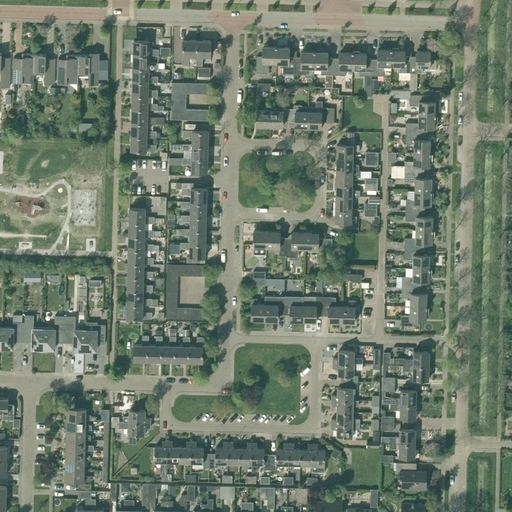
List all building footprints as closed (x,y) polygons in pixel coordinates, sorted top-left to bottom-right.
[(133,54),(149,55),(159,55),(159,49),(149,48),(149,41),(134,40),(133,54)] [(196,56),(197,40),(183,40),(182,65),(189,65),(189,56),(196,56)] [(200,40),(197,40),(196,56),(196,66),(202,66),(202,56),(210,57),(211,41),(200,40)] [(269,63),(276,64),(277,47),(263,46),(263,57),(257,57),(257,73),(269,73),(269,63)] [(283,74),(295,74),(296,58),(289,58),(289,47),(277,47),(276,64),(283,64),(283,74)] [(392,50),(378,49),(378,59),(373,59),(373,76),(384,76),(384,71),(384,66),(391,66),(392,66),(392,50)] [(410,80),(411,80),(411,56),(404,56),(405,50),(392,50),(392,66),(398,66),(398,72),(399,72),(399,80),(410,80)] [(430,51),(417,50),(417,56),(411,56),(411,80),(410,80),(409,87),(409,88),(410,88),(410,90),(411,90),(416,90),(416,89),(417,72),(423,72),(423,66),(430,66),(430,68),(437,68),(437,59),(431,59),(431,57),(430,57),(430,51)] [(90,55),(79,55),(78,75),(89,75),(89,85),(98,85),(99,51),(90,51),(90,55)] [(308,68),(315,68),(315,52),(301,51),(301,58),(296,58),(295,74),(308,74),(308,68)] [(2,53),(0,52),(0,72),(0,73),(0,87),(9,87),(10,57),(1,57),(2,53)] [(322,75),(334,75),(334,58),(328,58),(328,52),(315,52),(315,68),(322,69),(322,75)] [(353,69),(354,53),(340,52),(340,58),(334,58),(334,75),(346,75),(347,69),(353,69)] [(34,83),(34,74),(34,54),(23,53),(23,58),(14,58),(13,83),(34,83)] [(360,75),(373,76),(373,59),(366,59),(366,53),(354,53),(353,69),(360,69),(360,75)] [(46,54),(34,54),(34,74),(45,74),(45,83),(54,84),(55,59),(46,58),(46,54)] [(78,83),(78,75),(79,55),(67,54),(67,59),(58,59),(57,84),(69,84),(69,83),(78,83)] [(149,55),(133,54),(133,68),(149,68),(149,69),(158,69),(158,68),(158,63),(149,63),(149,55)] [(210,79),(210,73),(210,67),(198,67),(198,72),(198,78),(210,79)] [(133,68),(133,82),(148,82),(158,83),(158,76),(148,76),(149,69),(149,68),(133,68)] [(148,82),(133,82),(132,95),(148,96),(158,96),(158,90),(148,90),(148,82)] [(186,100),(186,93),(186,83),(172,82),(172,100),(186,100)] [(132,95),(132,109),(148,109),(157,110),(157,103),(148,103),(148,96),(132,95)] [(418,114),(435,114),(435,101),(428,101),(428,95),(410,95),(410,105),(419,105),(418,114)] [(186,100),(172,100),(171,119),(186,119),(186,108),(186,100)] [(316,107),(308,106),(308,127),(321,128),(321,122),(328,122),(328,111),(334,112),(334,108),(322,107),(322,101),(316,101),(316,107)] [(293,109),(289,109),(289,121),(295,121),(295,127),(308,127),(308,106),(302,106),(302,105),(293,105),(293,109)] [(270,110),(270,126),(282,127),(283,121),(289,121),(289,109),(283,108),(283,110),(270,110)] [(148,109),(132,109),(132,122),(147,123),(157,124),(157,117),(147,117),(148,109)] [(270,126),(270,110),(257,110),(256,126),(270,126)] [(406,123),(406,133),(424,133),(424,127),(435,128),(435,114),(418,114),(418,123),(406,123)] [(132,122),(131,136),(147,136),(147,137),(156,137),(156,131),(147,131),(147,123),(132,122)] [(192,144),(208,145),(208,131),(183,130),(182,136),(192,136),(192,144)] [(423,140),(424,133),(406,133),(405,144),(414,144),(413,152),(430,152),(430,140),(423,140)] [(147,136),(131,136),(131,150),(156,151),(156,145),(147,144),(147,137),(147,136)] [(192,158),(208,158),(208,145),(192,144),(182,143),(182,150),(192,150),(192,157),(192,158)] [(337,157),(353,157),(353,151),(359,151),(359,145),(354,145),(337,144),(337,157)] [(430,166),(430,152),(413,152),(413,161),(405,161),(405,166),(405,171),(423,172),(423,166),(430,166)] [(191,172),(207,172),(208,158),(192,158),(192,157),(182,157),(182,163),(192,164),(191,172)] [(353,157),(337,157),(336,169),(359,170),(359,164),(353,164),(353,157)] [(336,182),(353,183),(353,177),(360,177),(361,171),(359,171),(359,170),(336,170),(336,182)] [(415,182),(415,191),(431,191),(431,178),(422,178),(423,172),(405,171),(405,177),(404,182),(415,182)] [(190,202),(207,202),(207,188),(195,188),(195,182),(176,182),(176,188),(181,188),(181,194),(191,194),(190,201),(190,202)] [(353,190),(353,183),(336,182),(336,195),(352,196),(359,196),(360,190),(353,190)] [(431,204),(431,191),(415,191),(415,200),(407,199),(406,199),(406,205),(406,210),(424,210),(424,204),(431,204)] [(352,209),(352,196),(336,195),(335,208),(352,209)] [(190,215),(206,216),(207,202),(190,202),(190,201),(181,201),(181,207),(190,208),(190,215)] [(129,208),(129,222),(145,222),(145,223),(164,223),(164,218),(154,218),(154,216),(145,216),(145,209),(129,208)] [(352,216),(352,209),(335,208),(335,222),(352,222),(356,222),(356,216),(352,216)] [(424,210),(406,210),(405,220),(416,221),(416,229),(432,230),(432,217),(423,216),(424,210)] [(190,229),(206,229),(206,216),(190,215),(181,215),(180,221),(190,221),(190,229)] [(145,222),(129,222),(129,236),(145,236),(154,237),(154,230),(145,230),(145,223),(145,222)] [(189,243),(206,243),(206,229),(190,229),(180,228),(180,235),(190,235),(189,242),(189,243)] [(432,243),(432,230),(416,229),(415,238),(405,238),(405,248),(423,249),(423,243),(432,243)] [(266,254),(266,247),(267,231),(254,231),(253,253),(259,254),(266,254)] [(280,231),(267,231),(266,247),(279,247),(279,256),(285,256),(286,237),(280,237),(280,231)] [(292,238),(286,237),(285,256),(298,257),(298,248),(305,248),(305,232),(292,232),(292,238)] [(305,232),(305,248),(316,248),(316,251),(330,251),(331,239),(318,238),(318,232),(305,232)] [(129,236),(128,249),(144,250),(154,250),(154,244),(144,244),(145,236),(129,236)] [(180,244),(180,248),(189,249),(189,257),(187,257),(187,262),(205,262),(205,257),(206,243),(189,243),(189,242),(180,242),(180,244)] [(170,243),(169,253),(180,253),(180,248),(180,244),(170,243)] [(422,255),(423,249),(405,248),(404,259),(413,259),(413,268),(429,268),(430,255),(422,255)] [(144,250),(128,249),(128,263),(144,263),(144,264),(153,264),(153,258),(144,258),(144,250)] [(128,263),(128,276),(143,277),(143,278),(153,277),(153,271),(144,271),(144,264),(144,263),(128,263)] [(178,281),(178,276),(178,264),(167,264),(167,281),(178,281)] [(429,281),(429,268),(413,268),(412,276),(402,276),(402,277),(402,286),(420,287),(420,281),(429,281)] [(25,273),(25,281),(35,281),(35,273),(25,273)] [(143,277),(128,276),(127,290),(143,290),(143,291),(152,291),(153,285),(143,285),(143,278),(143,277)] [(275,285),(275,288),(285,288),(285,278),(275,278),(275,285)] [(420,287),(402,286),(402,287),(402,297),(410,297),(410,306),(426,306),(427,293),(419,293),(420,287)] [(127,290),(127,304),(143,304),(143,305),(152,305),(152,299),(143,298),(143,291),(143,290),(127,290)] [(265,304),(264,320),(278,320),(278,315),(284,315),(284,302),(284,296),(265,296),(265,304)] [(323,297),(303,296),(303,305),(303,321),(316,321),(317,316),(323,316),(323,303),(323,297)] [(329,322),(341,322),(341,306),(335,305),(335,297),(323,297),(323,303),(323,316),(329,316),(329,322)] [(264,320),(265,304),(257,304),(258,299),(252,298),(252,304),(251,320),(264,320)] [(341,322),(354,322),(355,306),(355,300),(349,300),(349,306),(341,306),(341,322)] [(290,321),(303,321),(303,305),(291,305),(291,302),(284,302),(284,315),(290,315),(290,321)] [(177,308),(177,303),(167,303),(166,318),(177,318),(177,308)] [(143,304),(127,304),(127,318),(152,318),(152,312),(143,312),(143,305),(143,304)] [(426,320),(426,306),(410,306),(410,315),(401,315),(401,325),(420,326),(420,319),(426,320)] [(2,327),(2,351),(4,350),(5,350),(9,350),(9,349),(9,348),(13,348),(13,341),(22,341),(22,315),(13,315),(13,327),(2,327)] [(36,350),(40,351),(43,352),(44,327),(34,327),(34,315),(25,315),(24,341),(32,342),(32,348),(37,349),(37,350),(36,350)] [(44,327),(43,352),(45,352),(49,351),(51,351),(51,350),(50,350),(50,349),(55,349),(55,342),(63,342),(64,316),(55,316),(55,327),(44,327)] [(78,351),(78,352),(80,352),(81,352),(83,353),(85,353),(86,329),(75,329),(76,316),(66,316),(66,342),(74,343),(74,350),(78,350),(78,351)] [(91,352),(92,352),(92,351),(92,350),(96,350),(97,343),(105,344),(106,324),(98,324),(98,322),(86,321),(86,329),(85,353),(87,353),(89,353),(91,352)] [(134,360),(148,360),(148,345),(148,344),(148,335),(142,335),(142,344),(134,344),(134,360)] [(148,360),(162,361),(162,345),(162,336),(155,335),(155,345),(148,345),(148,360)] [(162,361),(175,361),(176,345),(175,345),(176,336),(169,336),(169,345),(162,345),(162,361)] [(176,345),(175,361),(189,362),(189,346),(189,336),(183,336),(183,346),(176,345)] [(196,346),(189,346),(189,362),(203,362),(203,337),(197,337),(196,346)] [(333,358),(333,362),(363,363),(363,358),(354,358),(354,351),(339,350),(338,358),(333,358)] [(403,365),(429,365),(429,352),(413,351),(413,359),(403,359),(403,365)] [(358,381),(358,375),(354,375),(354,369),(362,369),(363,363),(333,362),(332,367),(338,368),(338,375),(341,375),(341,381),(358,381)] [(412,379),(428,379),(429,365),(403,365),(403,371),(413,371),(412,379)] [(332,395),(332,399),(353,400),(353,388),(358,388),(358,381),(341,381),(341,387),(338,387),(338,395),(332,395)] [(391,403),(416,404),(416,390),(400,390),(400,398),(391,397),(391,403)] [(8,404),(8,398),(3,398),(3,397),(0,397),(0,412),(3,413),(3,419),(14,419),(14,404),(8,404)] [(353,401),(353,400),(332,399),(332,405),(337,405),(337,411),(353,412),(353,407),(359,407),(359,401),(353,401)] [(416,418),(416,404),(391,403),(390,409),(400,410),(400,418),(416,418)] [(67,411),(67,418),(86,419),(91,419),(91,415),(86,414),(86,408),(65,408),(65,411),(67,411)] [(105,419),(105,420),(109,420),(109,409),(102,409),(101,419),(105,419)] [(145,410),(130,409),(129,416),(123,416),(123,422),(150,422),(150,417),(145,417),(145,410)] [(353,419),(353,412),(337,411),(337,419),(332,419),(331,423),(360,424),(360,419),(353,419)] [(67,422),(66,428),(86,429),(92,429),(92,424),(86,424),(86,419),(67,418),(65,418),(64,421),(67,422)] [(150,427),(150,422),(123,422),(119,421),(112,421),(112,426),(118,426),(118,428),(129,428),(129,434),(144,434),(145,427),(150,427)] [(331,429),(337,429),(337,436),(352,436),(353,429),(360,429),(360,424),(331,423),(331,429)] [(86,429),(66,428),(65,428),(64,432),(66,432),(66,439),(85,439),(86,439),(91,439),(91,434),(86,434),(86,429)] [(390,442),(415,443),(415,430),(399,429),(399,437),(390,437),(390,442)] [(64,449),(85,450),(85,449),(94,449),(94,445),(85,445),(85,439),(66,439),(64,439),(64,442),(66,442),(66,449),(64,449)] [(167,441),(163,441),(162,446),(155,446),(155,462),(161,462),(161,474),(162,474),(162,481),(167,481),(167,474),(167,462),(167,441)] [(179,462),(179,446),(172,446),(172,441),(167,441),(167,462),(179,462)] [(186,446),(179,446),(179,462),(190,462),(191,441),(187,441),(186,446)] [(196,441),(191,441),(190,462),(203,463),(203,468),(209,468),(209,453),(204,453),(204,447),(196,447),(196,441)] [(209,453),(209,468),(215,468),(216,463),(222,463),(222,469),(227,469),(228,442),(223,442),(223,447),(216,447),(215,454),(209,453)] [(227,463),(239,463),(240,448),(233,448),(233,442),(228,442),(227,463)] [(247,448),(240,448),(239,463),(251,464),(252,442),(247,442),(247,448)] [(257,443),(252,442),(251,464),(252,464),(251,471),(257,471),(257,464),(264,464),(263,469),(269,469),(270,454),(264,454),(264,448),(257,448),(257,443)] [(415,457),(415,443),(390,442),(389,449),(399,449),(399,457),(415,457)] [(276,454),(270,454),(269,469),(276,469),(276,464),(288,464),(288,443),(284,443),(284,449),(276,449),(276,454)] [(288,443),(288,464),(288,469),(293,469),(293,465),(300,465),(300,449),(293,449),(293,443),(288,443)] [(308,449),(300,449),(300,465),(312,465),(312,444),(308,444),(308,449)] [(318,450),(318,444),(312,444),(312,465),(324,465),(325,450),(318,450)] [(334,448),(330,454),(336,458),(340,452),(334,448)] [(66,453),(65,459),(88,460),(90,460),(90,455),(85,455),(85,450),(64,449),(63,452),(66,453)] [(63,462),(65,463),(65,469),(84,470),(85,465),(88,465),(88,460),(65,459),(64,459),(63,462)] [(402,489),(426,489),(426,471),(416,471),(416,463),(396,462),(396,470),(399,471),(399,474),(402,474),(402,489)] [(65,480),(84,481),(91,481),(91,475),(84,475),(84,470),(65,469),(63,469),(63,473),(65,473),(65,480)] [(149,483),(149,492),(154,492),(154,495),(155,495),(157,495),(157,484),(149,483)] [(90,511),(91,498),(91,490),(78,490),(78,496),(86,497),(85,508),(77,508),(76,511),(90,511)] [(95,499),(91,498),(90,511),(109,511),(110,508),(104,507),(104,508),(95,508),(95,499)] [(116,509),(115,511),(129,511),(129,499),(124,499),(124,509),(116,509)] [(129,499),(129,511),(142,511),(142,509),(134,509),(134,499),(129,499)] [(315,502),(314,511),(342,511),(343,500),(324,499),(323,502),(315,502)] [(154,510),(154,511),(167,511),(168,500),(162,500),(162,510),(154,510)] [(167,511),(180,511),(181,510),(172,510),(172,500),(168,500),(167,511)] [(422,511),(425,511),(425,503),(401,503),(401,511),(422,511)]
